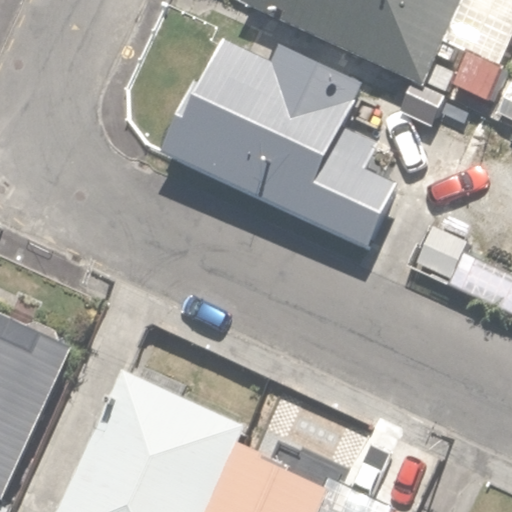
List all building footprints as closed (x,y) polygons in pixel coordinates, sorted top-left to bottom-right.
[(511,0),(258,0),(453,90),(457,82),(500,102),(511,76),(511,66),(501,61),(511,35),(511,0)] [(211,109),(192,102),(175,145),(387,240),(419,168),(357,141),(384,79),(299,41),(289,64),(239,41),(211,109)] [(84,365),(0,326),(0,487),(22,498),(84,365)] [(225,511),(255,445),(265,424),(132,365),(63,511),(225,511)] [(255,445),(225,511),(397,511),(404,497),(343,470),(337,482),(255,445)]
